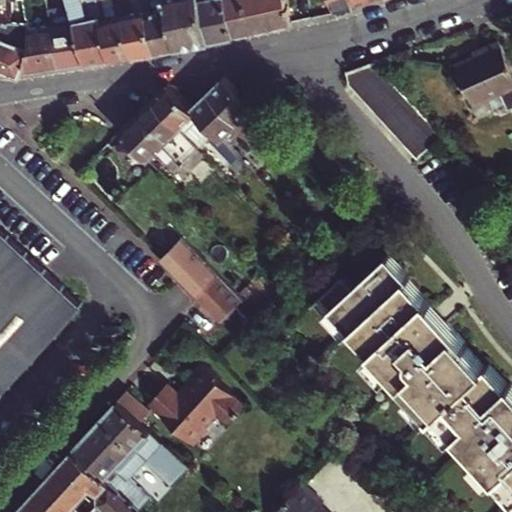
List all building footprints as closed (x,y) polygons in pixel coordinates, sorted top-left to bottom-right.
[(49,0),(50,4),(54,28),(57,42),(61,66),(87,62),(71,0),(49,0)] [(113,57),(99,0),(71,0),(87,62),(113,57)] [(99,0),(113,57),(135,53),(121,0),(99,0)] [(121,0),(135,53),(156,49),(143,0),(121,0)] [(179,45),(168,0),(143,0),(156,49),(179,45)] [(168,0),(179,45),(211,39),(204,0),(168,0)] [(204,0),(211,39),(236,34),(229,0),(204,0)] [(229,0),(236,34),(292,22),(288,0),(229,0)] [(334,0),(338,8),(360,0),(334,0)] [(1,27),(0,28),(0,64),(16,72),(22,72),(30,47),(30,35),(30,33),(30,22),(11,17),(6,15),(1,27)] [(29,72),(61,66),(57,42),(54,28),(30,33),(30,35),(30,47),(22,72),(29,72)] [(511,67),(501,42),(454,63),(471,101),(477,98),(483,110),(495,104),(498,109),(511,102),(511,67)] [(420,158),(444,136),(375,61),(351,83),(420,158)] [(256,146),(276,127),(242,92),(226,75),(193,107),(223,137),(236,125),(256,146)] [(223,137),(193,107),(169,82),(155,96),(182,123),(201,143),(210,135),(234,160),(240,155),(223,137)] [(171,135),(182,123),(155,96),(122,127),(170,177),(195,153),(188,145),(182,146),(171,135)] [(0,389),(80,302),(0,228),(0,389)] [(184,234),(162,256),(206,301),(228,280),(184,234)] [(345,274),(314,304),(424,424),(428,421),(511,511),(511,384),(510,383),(509,384),(490,364),(487,366),(468,346),(469,344),(409,279),(411,277),(390,253),(356,285),(345,274)] [(274,285),(284,295),(300,281),(290,271),(274,285)] [(252,314),(240,302),(223,318),(235,330),(252,314)] [(168,378),(149,397),(193,439),(206,425),(208,419),(215,410),(221,416),(231,415),(245,400),(215,372),(217,370),(202,356),(187,372),(189,375),(178,386),(168,378)] [(128,384),(117,397),(138,416),(149,404),(128,384)] [(138,416),(117,397),(73,443),(132,498),(143,487),(128,473),(154,446),(165,456),(173,449),(138,416)] [(73,443),(10,511),(146,511),(135,501),(132,498),(73,443)] [(300,478),(269,511),(270,511),(328,511),(318,502),(321,498),(300,478)] [(146,490),(143,487),(132,498),(135,501),(146,490)]
